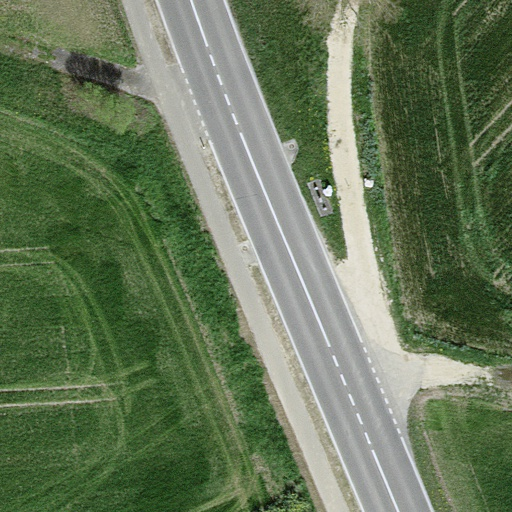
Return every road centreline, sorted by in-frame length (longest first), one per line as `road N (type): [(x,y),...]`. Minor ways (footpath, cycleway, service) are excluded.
road 1 (secondary): [(194,0),(404,511)]
road 2 (track): [(361,411),(420,383),(511,401)]
